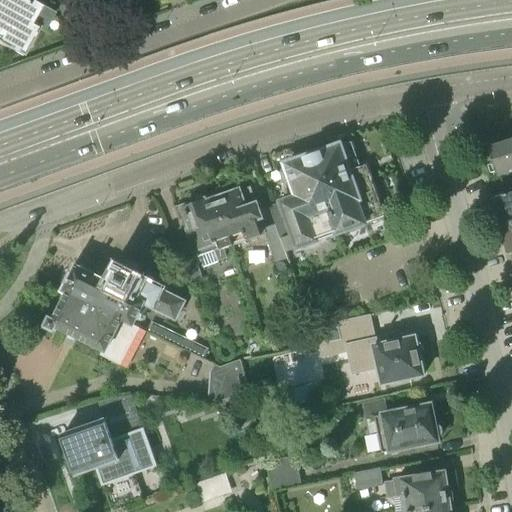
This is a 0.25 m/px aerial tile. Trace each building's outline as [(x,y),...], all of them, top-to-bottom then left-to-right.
[(0,0),(0,42),(22,56),(38,28),(44,32),(54,13),(50,11),(54,4),(46,0),(0,0)] [(499,177),(511,172),(511,140),(490,148),(499,177)] [(276,225),(286,252),(295,249),(296,252),(321,243),(321,241),(335,236),(336,238),(370,226),(369,224),(387,217),(367,165),(360,167),(352,143),(287,166),(299,197),(269,207),(276,225)] [(286,252),(276,225),(265,229),(262,222),(266,220),(259,201),(256,202),(251,188),(216,200),(215,197),(214,198),(232,247),(265,235),(276,264),(289,259),(286,252)] [(501,227),(511,224),(511,194),(494,199),(501,227)] [(224,249),(232,247),(214,198),(196,204),(195,201),(186,204),(191,217),(189,218),(193,230),(190,231),(193,240),(177,245),(191,286),(204,281),(199,265),(202,263),(199,257),(214,251),(218,262),(228,258),(224,249)] [(511,224),(501,227),(509,255),(511,254),(511,224)] [(65,291),(69,293),(136,326),(146,307),(176,321),(185,302),(135,277),(118,268),(110,285),(76,269),(65,291)] [(136,326),(69,293),(55,320),(50,318),(45,327),(55,332),(57,328),(104,351),(101,356),(121,365),(141,329),(136,326)] [(376,338),(371,316),(371,315),(313,328),(315,345),(319,344),(322,358),(348,353),(353,375),(377,370),(381,385),(424,376),(419,355),(422,350),(421,344),(417,343),(415,337),(403,340),(401,332),(376,338)] [(222,402),(244,395),(233,363),(221,367),(215,364),(210,373),(208,401),(222,402)] [(382,453),(388,452),(439,442),(438,439),(442,436),(443,432),(443,428),(440,426),(435,424),(431,405),(388,414),(385,399),(363,403),(367,420),(370,435),(378,434),(382,453)] [(78,477),(130,459),(118,426),(109,429),(107,422),(108,422),(107,420),(63,435),(78,477)] [(273,490),(301,484),(295,457),(267,462),(273,490)] [(387,486),(384,467),(357,473),(359,489),(387,486)] [(395,481),(388,482),(390,499),(394,498),(396,511),(411,511),(452,506),(450,488),(457,487),(456,472),(395,481)]
